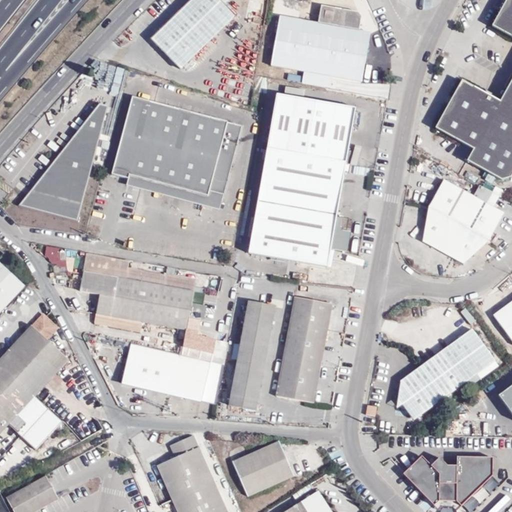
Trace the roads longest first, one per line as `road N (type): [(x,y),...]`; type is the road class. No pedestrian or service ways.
road 1 (unclassified): [(375,278),(411,87),(449,0)]
road 2 (unclassified): [(402,511),(363,468),(346,434),(375,278)]
road 3 (residential): [(12,238),(98,378),(127,448)]
road 4 (residential): [(232,269),(22,229),(12,238)]
road 5 (tertiary): [(132,0),(0,143)]
road 6 (residential): [(375,278),(457,290),(511,259)]
